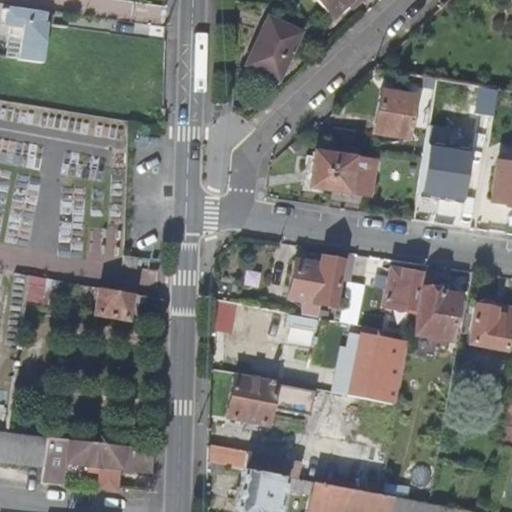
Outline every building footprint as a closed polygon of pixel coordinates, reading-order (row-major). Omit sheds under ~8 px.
[(315,0),(331,17),(347,3),(349,0),(357,0),(315,0)] [(45,14),(5,7),(2,26),(9,27),(8,36),(11,36),(21,37),(17,59),(39,63),(44,26),(44,23),(45,14)] [(299,33),(267,17),(244,66),(277,81),(299,33)] [(21,37),(11,36),(9,51),(8,58),(17,59),(21,37)] [(496,102),(498,87),(445,80),(443,94),(496,102)] [(414,96),(379,90),(372,134),(406,139),(414,96)] [(463,199),(471,131),(428,126),(420,194),(463,199)] [(353,133),(328,129),(325,143),(350,146),(353,133)] [(352,156),(313,151),(307,188),(347,194),(368,198),(373,160),(352,156)] [(483,188),(486,153),(473,152),(470,186),(483,188)] [(511,164),(495,162),(489,202),(511,205),(511,164)] [(130,257),(122,256),(121,266),(135,269),(137,258),(130,257)] [(318,264),(293,260),(285,299),(302,302),(300,316),(315,319),(317,305),(334,308),(342,261),(319,257),(318,264)] [(418,274),(388,268),(380,307),(411,313),(418,274)] [(131,294),(97,288),(92,315),(126,321),(131,294)] [(457,296),(420,290),(412,335),(449,342),(457,296)] [(473,307),(465,305),(460,332),(467,334),(466,344),(504,351),(510,318),(493,314),(494,311),(493,308),(491,302),(485,299),(479,300),(474,303),(473,307)] [(404,342),(359,334),(348,395),(393,405),(404,342)] [(313,392),(233,376),(225,417),(266,425),(269,409),(308,416),(313,392)] [(511,379),(503,425),(511,426),(511,379)] [(388,449),(283,429),(277,459),(273,475),(379,495),(388,449)] [(4,433),(0,432),(0,462),(42,467),(45,437),(4,433)] [(153,450),(45,437),(42,467),(40,483),(62,485),(65,462),(86,465),(85,466),(98,468),(96,489),(118,491),(120,469),(152,473),(153,450)] [(277,459),(208,447),(207,463),(244,470),(273,475),(277,459)] [(273,475),(244,470),(235,511),(278,511),(284,485),(292,491),(308,494),(304,511),(468,511),(428,504),(390,497),(379,495),(273,475)]
